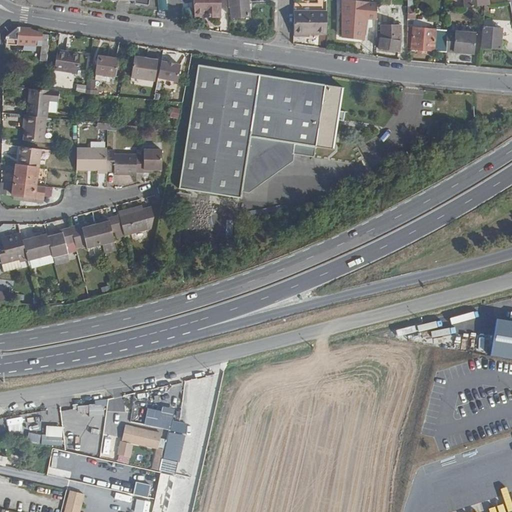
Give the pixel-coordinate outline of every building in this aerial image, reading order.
[(159,0),(160,10),(168,10),(167,0),(159,0)] [(219,15),(218,0),(193,0),(194,14),(209,13),(209,16),(219,15)] [(249,8),(249,4),(247,4),(246,0),(229,0),(231,18),(249,17),(248,8),(249,8)] [(375,19),(375,5),(368,4),(367,11),(361,10),(360,18),(357,17),(359,0),(346,0),(342,36),(363,40),(366,18),(375,19)] [(489,7),(487,0),(464,0),(465,10),(489,7)] [(326,33),(326,10),(294,11),(294,32),(326,33)] [(402,41),(399,25),(380,25),(380,38),(379,38),(378,48),(401,51),(402,41)] [(446,51),(446,31),(446,30),(406,25),(406,47),(446,51)] [(501,50),(504,30),(483,28),(481,48),(501,50)] [(42,41),(42,37),(43,34),(14,31),(3,40),(3,44),(20,46),(19,50),(50,53),(52,42),(42,41)] [(476,55),(478,36),(446,31),(446,51),(476,55)] [(81,79),(83,60),(61,57),(58,77),(81,79)] [(114,81),(116,64),(97,62),(95,79),(114,81)] [(344,125),(345,116),(338,114),(340,91),(197,72),(180,194),(242,202),(251,141),(333,152),(336,125),(344,125)] [(152,92),(155,76),(133,73),(130,89),(152,92)] [(177,94),(179,78),(159,76),(156,90),(177,94)] [(11,92),(12,84),(2,83),(2,91),(11,92)] [(77,83),(75,90),(84,93),(86,85),(77,83)] [(44,123),(47,95),(29,93),(26,122),(44,123)] [(44,148),(46,123),(44,123),(26,122),(25,122),(24,130),(26,130),(25,146),(44,148)] [(42,174),(44,154),(22,151),(21,164),(23,165),(22,171),(37,173),(42,174)] [(106,153),(106,152),(76,152),(77,174),(98,174),(98,176),(107,176),(107,174),(106,153)] [(137,160),(137,156),(115,157),(114,153),(106,153),(107,174),(115,174),(115,176),(137,176),(137,160)] [(163,174),(163,154),(144,154),(145,160),(137,160),(137,176),(146,176),(146,174),(163,174)] [(36,190),(37,173),(22,171),(16,171),(13,200),(43,203),(45,191),(36,190)] [(153,232),(155,220),(152,211),(121,219),(126,239),(126,240),(153,232)] [(126,239),(121,219),(114,221),(119,241),(126,239)] [(117,245),(111,225),(97,229),(103,249),(117,245)] [(103,249),(97,229),(84,232),(84,229),(73,233),(77,247),(78,252),(89,249),(90,252),(103,249)] [(68,250),(77,247),(73,233),(63,235),(64,238),(49,242),(55,261),(55,262),(70,258),(68,250)] [(24,246),(22,239),(3,244),(6,255),(0,257),(0,259),(3,270),(21,265),(22,267),(29,265),(24,246)] [(49,242),(48,239),(24,246),(29,265),(30,268),(55,261),(49,242)] [(511,321),(497,319),(491,355),(511,358),(511,321)] [(162,412),(148,409),(145,424),(171,430),(175,410),(163,407),(162,412)] [(75,417),(74,410),(62,410),(63,418),(75,417)] [(158,450),(162,434),(133,427),(129,443),(158,450)] [(30,442),(40,441),(38,433),(29,434),(30,442)] [(41,445),(62,445),(62,435),(41,435),(41,445)] [(0,469),(8,471),(11,464),(0,461),(0,469)] [(80,511),(84,494),(71,492),(66,511),(80,511)] [(165,511),(169,499),(160,497),(156,511),(165,511)]
